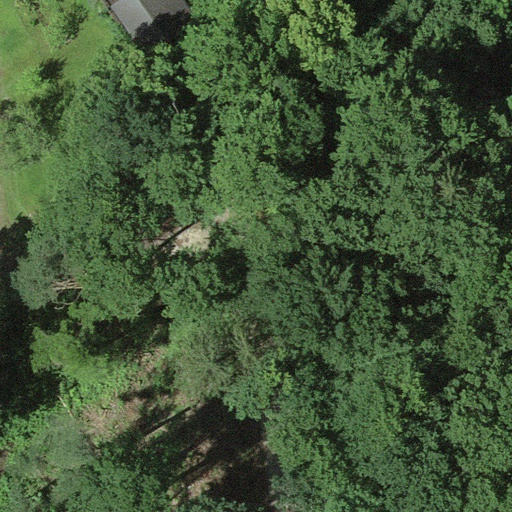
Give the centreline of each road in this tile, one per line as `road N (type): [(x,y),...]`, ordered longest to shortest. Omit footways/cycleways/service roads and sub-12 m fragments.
road 1 (track): [(330,0),(292,278)]
road 2 (track): [(311,511),(292,278)]
road 3 (track): [(139,239),(0,285)]
